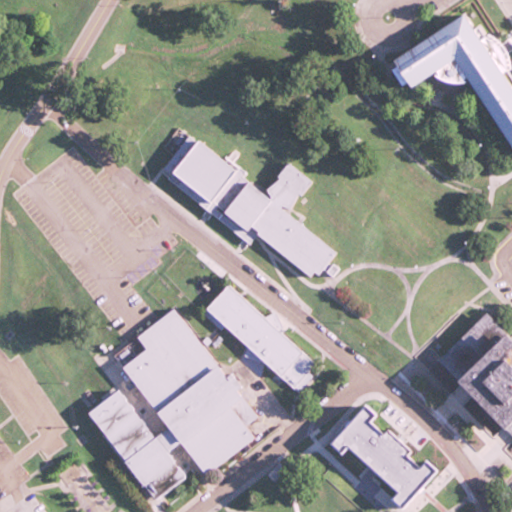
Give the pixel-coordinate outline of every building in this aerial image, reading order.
[(466,10),(483,36),(487,32),(494,35),(500,39),(506,45),(510,54),(511,62),(511,66),(506,70),(511,79),(511,141),(471,79),(464,82),(456,82),(446,81),(437,78),(432,74),(416,84),(413,79),(404,84),(393,67),(401,61),(397,56),(466,10)] [(161,168),(173,154),(162,145),(178,126),(189,135),(192,130),(264,189),(290,158),(314,178),(289,209),(338,249),(314,279),(256,233),(250,241),(161,168)] [(207,306),(228,282),(314,359),(293,383),(207,306)] [(87,411),(119,387),(154,434),(168,424),(124,366),(149,347),(139,333),(174,307),(256,416),(247,423),(256,435),(208,472),(184,440),(168,452),(186,476),(154,500),(87,411)] [(511,432),(439,357),(487,310),(511,336),(511,432)] [(337,441),(371,404),(381,412),(374,419),(388,432),(392,428),(415,449),(411,453),(425,466),(431,459),(442,469),(408,507),(396,496),(401,490),(352,445),(347,451),(337,441)]
